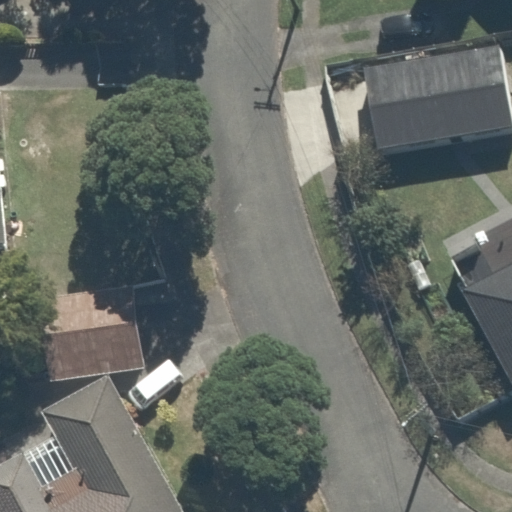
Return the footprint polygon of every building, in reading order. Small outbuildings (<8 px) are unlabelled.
[(511,107),(503,46),(364,67),(377,151),(511,131),(511,107)] [(1,50),(0,50),(0,248),(11,248),(1,50)] [(511,263),(449,297),(505,399),(511,394),(511,263)] [(164,271),(40,285),(51,377),(175,362),(164,271)] [(180,511),(110,385),(53,417),(64,436),(23,459),(13,442),(0,449),(0,511),(180,511)]
